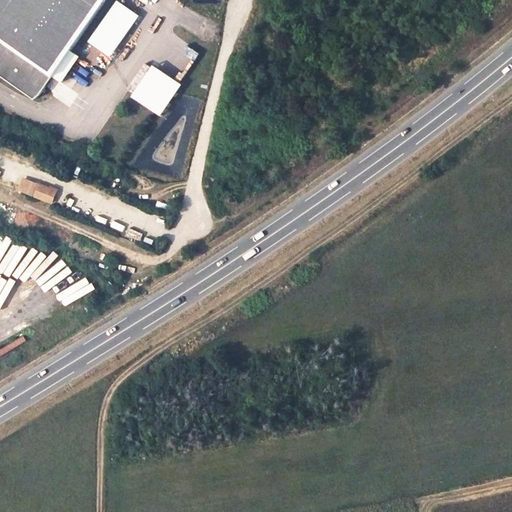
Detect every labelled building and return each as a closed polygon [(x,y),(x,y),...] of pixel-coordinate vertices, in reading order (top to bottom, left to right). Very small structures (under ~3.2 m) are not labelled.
[(0,0),(0,78),(33,100),(38,96),(51,77),(69,52),(104,0),(0,0)] [(116,2),(87,43),(108,58),(137,17),(116,2)] [(186,81),(200,52),(189,47),(175,76),(186,81)] [(77,58),(69,52),(51,77),(59,83),(77,58)] [(135,97),(163,117),(186,85),(158,65),(135,97)] [(24,179),(18,192),(34,198),(40,186),(24,179)] [(40,186),(34,198),(51,205),(57,191),(41,184),(40,186)]
